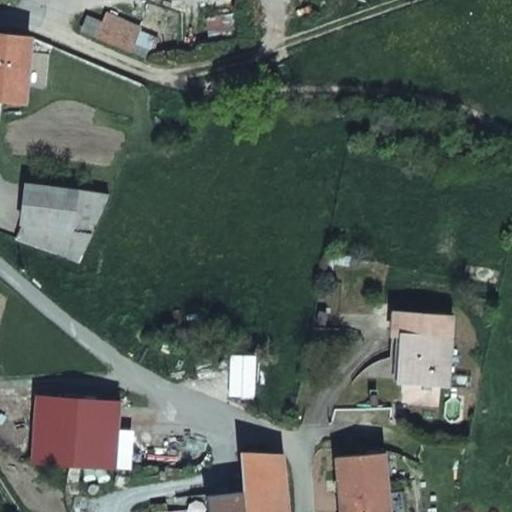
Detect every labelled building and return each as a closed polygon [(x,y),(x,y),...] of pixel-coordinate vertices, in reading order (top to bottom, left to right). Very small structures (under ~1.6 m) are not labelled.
[(0,99),(29,101),(32,37),(0,34),(0,99)] [(76,187),(27,181),(22,226),(70,234),(76,187)] [(403,326),(416,330),(406,375),(448,385),(462,317),(408,305),(403,326)] [(127,400),(61,394),(57,459),(123,465),(127,400)] [(357,453),(356,440),(321,442),(320,459),(337,458),(337,455),(357,453)] [(287,511),(287,492),(282,452),(243,451),(243,489),(210,491),(211,511),(287,511)] [(406,509),(404,479),(389,480),(387,451),(357,453),(337,455),(337,458),(340,511),(390,511),(391,509),(406,509)] [(108,511),(160,511),(158,498),(108,507),(108,511)]
